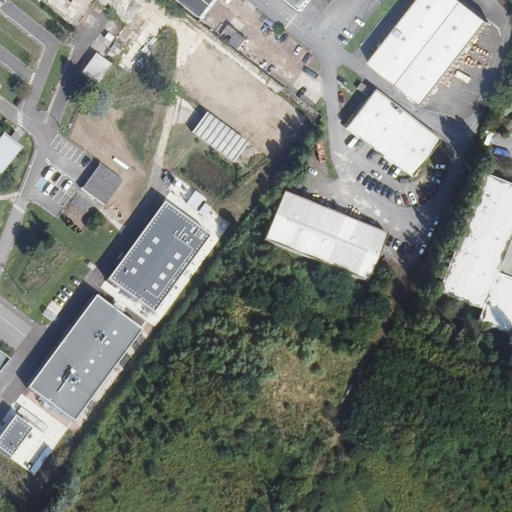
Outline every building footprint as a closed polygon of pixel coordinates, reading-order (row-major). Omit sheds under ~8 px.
[(219,0),(181,0),(206,19),(219,0)] [(319,57),(245,0),(223,0),(204,24),(312,109),(321,99),(319,57)] [(316,0),(287,0),(305,14),(316,0)] [(385,0),(364,0),(329,44),(340,55),(385,0)] [(490,26),(456,0),(424,0),(372,67),(425,109),(490,26)] [(98,83),(113,65),(98,54),(85,72),(98,83)] [(372,94),(363,87),(359,92),(367,99),(372,94)] [(441,145),(376,94),(349,129),(413,180),(441,145)] [(207,111),(186,136),(199,147),(204,141),(231,164),(247,144),(207,111)] [(13,138),(19,143),(24,138),(18,133),(13,138)] [(0,179),(26,148),(19,143),(13,138),(8,135),(0,144),(0,179)] [(124,179),(101,162),(83,187),(107,203),(124,179)] [(498,332),(511,297),(511,280),(499,276),(511,242),(511,186),(485,176),(439,295),(483,312),(478,325),(498,332)] [(368,287),(386,237),(282,195),(263,245),(368,287)] [(211,235),(165,202),(109,278),(155,311),(211,235)] [(511,242),(499,276),(511,280),(511,242)] [(72,420),(141,329),(94,293),(24,384),(72,420)] [(511,297),(498,332),(511,337),(511,297)] [(13,443),(20,433),(8,423),(0,433),(13,443)]
